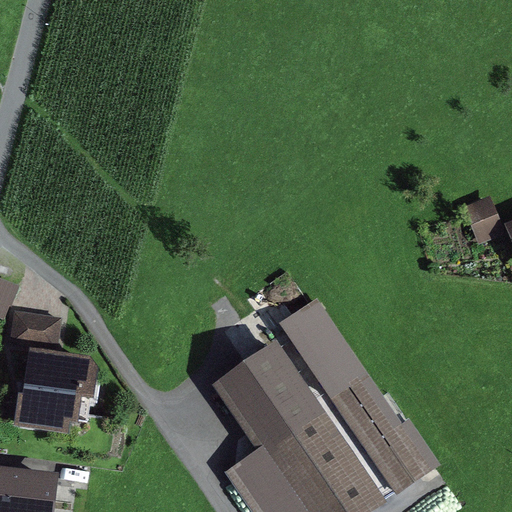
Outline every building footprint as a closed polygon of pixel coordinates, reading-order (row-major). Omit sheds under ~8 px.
[(506,235),(489,197),(464,207),(479,245),(506,235)] [(0,280),(0,301),(11,306),(19,288),(0,280)] [(317,299),(280,323),(397,495),(440,467),(388,393),(384,397),(317,299)] [(62,319),(15,312),(11,339),(19,346),(57,352),(62,319)] [(276,343),(212,388),(257,451),(225,473),(251,511),(374,511),(389,502),(276,343)] [(90,359),(29,351),(23,388),(20,387),(14,426),(67,433),(68,423),(91,425),(98,370),(90,359)] [(0,468),(0,511),(54,511),(59,477),(0,468)]
